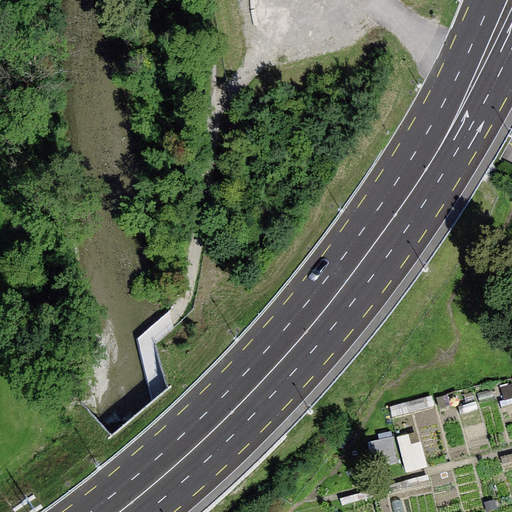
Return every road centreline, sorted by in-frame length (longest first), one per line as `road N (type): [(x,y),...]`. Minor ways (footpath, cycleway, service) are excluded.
road 1 (primary): [(492,0),(399,179),(332,272),(231,389),(92,511)]
road 2 (primary): [(147,511),(338,322),(463,143),(511,51)]
road 3 (track): [(186,511),(159,395)]
